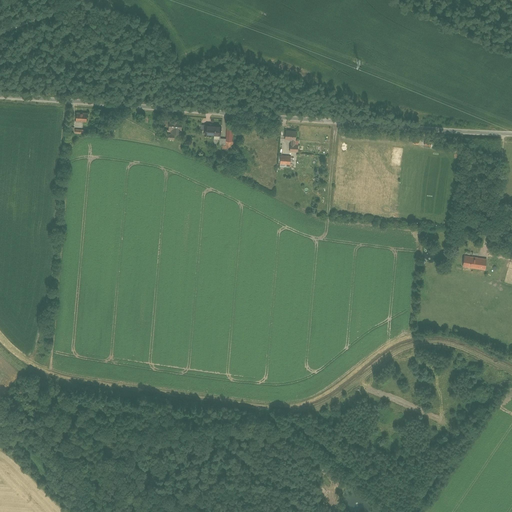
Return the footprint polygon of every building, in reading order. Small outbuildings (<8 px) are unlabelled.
[(46,22),(57,17),(56,13),(44,19),(46,22)] [(87,112),(76,111),(76,121),(87,121),(87,112)] [(183,119),(169,118),(168,129),(171,129),(171,131),(181,132),(181,129),(183,129),(183,119)] [(222,124),(205,122),(204,133),(214,134),(213,138),(220,138),(220,134),(221,134),(222,124)] [(233,127),(226,126),(226,137),(225,144),(222,143),(222,148),(232,148),(233,127)] [(296,130),(285,129),(284,139),(290,139),(290,150),(298,151),(298,141),(296,140),(296,130)] [(291,154),(281,154),(280,166),(290,167),(291,154)] [(486,259),(464,256),(462,267),(485,270),(486,259)]
